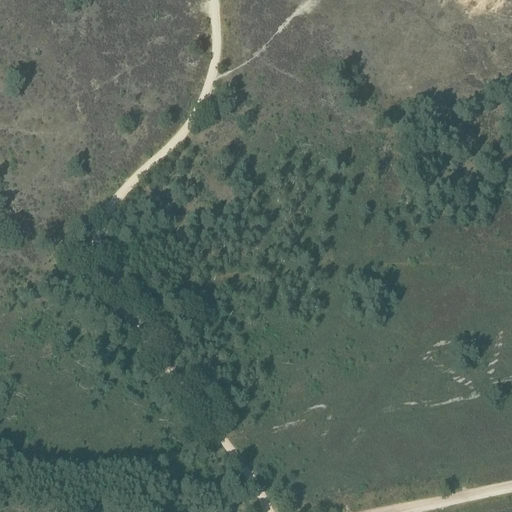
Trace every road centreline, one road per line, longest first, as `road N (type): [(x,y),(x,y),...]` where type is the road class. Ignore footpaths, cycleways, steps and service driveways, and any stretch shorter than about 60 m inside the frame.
road 1 (unclassified): [(266,511),(227,445),(109,291),(95,258),(109,210),(204,98),(216,47),(214,0)]
road 2 (track): [(376,511),(511,483)]
